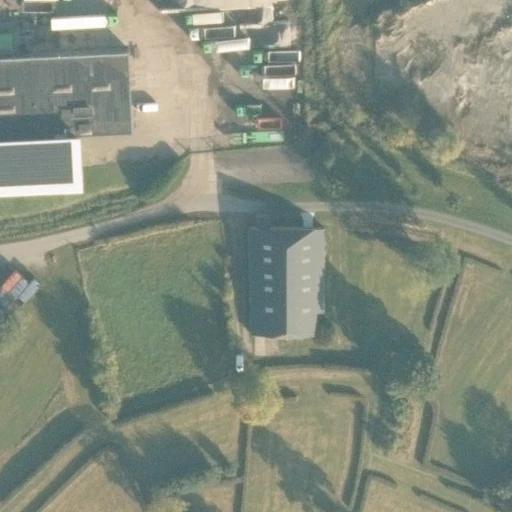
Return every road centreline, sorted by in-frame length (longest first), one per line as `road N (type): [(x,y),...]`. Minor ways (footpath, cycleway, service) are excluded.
road 1 (unclassified): [(511,240),(367,205),(212,204),(0,250)]
road 2 (track): [(236,205),(240,377)]
